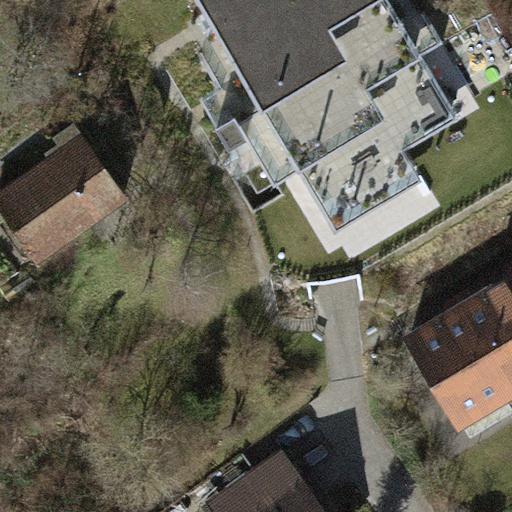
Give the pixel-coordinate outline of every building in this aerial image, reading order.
[(392,0),(213,0),(273,100),(255,110),(336,246),(425,193),(405,160),(466,124),(392,0)] [(0,68),(0,107),(19,95),(0,68)] [(135,133),(43,196),(91,267),(184,205),(135,133)] [(511,269),(406,326),(458,424),(511,394),(511,269)] [(0,274),(0,339),(30,319),(0,274)] [(339,511),(296,453),(215,511),(339,511)]
